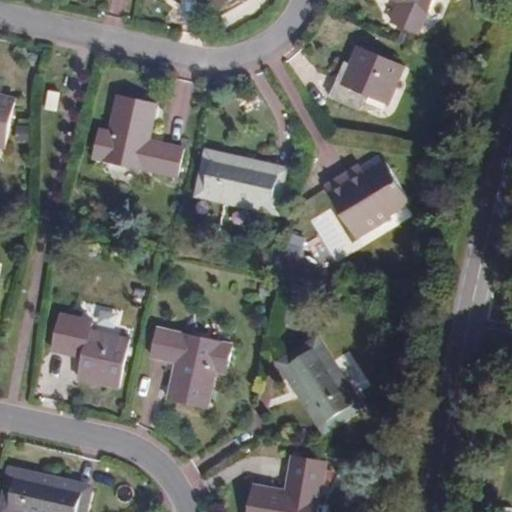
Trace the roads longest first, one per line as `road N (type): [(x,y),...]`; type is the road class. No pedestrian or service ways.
road 1 (residential): [(0,11),(219,55),(251,49),(282,30),(301,0)]
road 2 (residential): [(0,411),(116,440),(150,457),(177,492),(181,511)]
road 3 (tertiary): [(470,318),(433,511)]
road 4 (tertiary): [(511,133),(470,318)]
